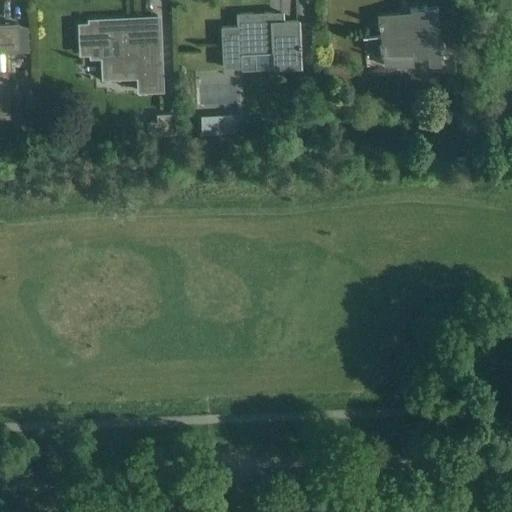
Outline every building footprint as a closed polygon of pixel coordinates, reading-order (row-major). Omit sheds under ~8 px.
[(399,15),(378,17),(382,45),(379,45),(381,57),(383,56),(385,66),(413,64),(413,56),(427,56),(427,64),(440,63),(439,53),(455,52),(454,30),(438,31),(437,5),(426,7),(409,9),(410,17),(399,17),(399,15)] [(238,27),(222,27),(224,67),(240,66),(239,51),(272,49),(273,69),(300,68),(298,40),(298,20),(272,22),(271,13),(237,14),(238,27)] [(90,24),(79,25),(81,53),(92,53),(92,57),(103,56),(104,79),(139,77),(140,90),(161,89),(157,18),(133,19),(115,20),(90,21),(90,24)] [(0,116),(8,116),(7,96),(6,75),(5,51),(19,50),(19,45),(18,25),(0,25),(0,116)] [(175,134),(174,113),(156,114),(157,121),(147,122),(148,135),(175,134)] [(32,122),(13,123),(14,139),(33,138),(32,122)]
